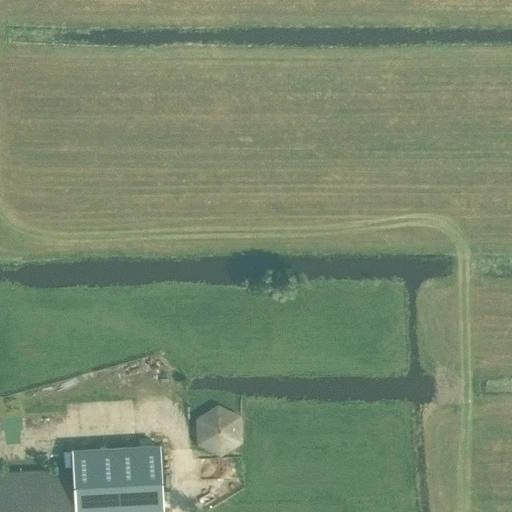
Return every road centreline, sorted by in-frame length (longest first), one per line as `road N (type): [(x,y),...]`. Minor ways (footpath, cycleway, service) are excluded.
road 1 (track): [(0,64),(464,242),(465,511)]
road 2 (unknown): [(177,511),(183,437),(172,409),(147,400),(0,434)]
